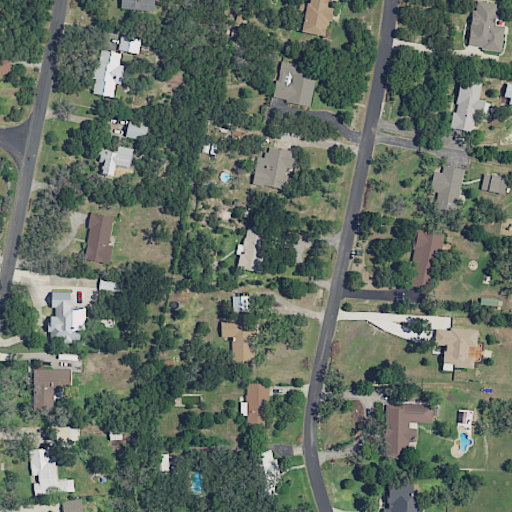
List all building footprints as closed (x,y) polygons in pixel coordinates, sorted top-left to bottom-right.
[(120,0),(120,10),(153,12),(154,0),(120,0)] [(301,32),(327,36),(331,8),(327,7),(327,0),(309,0),(309,3),(300,2),(298,12),(304,13),(301,32)] [(496,3),(476,1),(476,10),(472,9),(468,48),(501,51),(504,26),(494,25),(496,3)] [(140,38),(119,37),(118,51),(138,53),(140,38)] [(92,94),(113,97),(115,83),(121,84),(124,65),(119,65),(120,53),(98,50),(92,94)] [(7,54),(0,56),(0,76),(13,72),(7,54)] [(310,105),(316,69),(279,62),(273,99),(310,105)] [(472,132),(475,113),(483,114),(485,100),(479,99),(481,82),(458,79),(452,129),(472,132)] [(118,153),(98,149),(97,158),(104,159),(101,174),(113,176),(115,166),(129,168),(132,149),(119,147),(118,153)] [(256,157),(252,185),(284,190),(288,169),(292,169),(295,152),(266,147),(265,158),(256,157)] [(441,172),(433,171),(429,188),(438,189),(435,204),(455,208),(463,170),(442,165),(441,172)] [(480,189),(503,195),(507,179),(484,173),(480,189)] [(112,216),(90,213),(84,260),(109,263),(111,245),(109,244),(112,216)] [(263,272),(269,231),(244,227),(240,256),(238,256),(237,269),(263,272)] [(411,286),(435,288),(438,234),(414,232),(411,286)] [(83,308),(70,308),(70,292),(51,292),(51,307),(55,307),(55,317),(49,317),(49,341),(83,342),(83,308)] [(473,367),(473,357),(467,357),(468,346),(476,347),(477,331),(435,328),(434,345),(443,345),(442,365),(473,367)] [(70,369),(35,369),(34,409),(53,409),(53,391),(70,392),(70,369)] [(245,383),(245,402),(240,402),(239,415),(246,416),(246,426),(267,427),(267,383),(245,383)] [(432,404),(385,404),(385,457),(408,457),(408,435),(416,435),(416,424),(432,424),(432,404)] [(77,440),(77,427),(63,427),(64,440),(77,440)] [(29,450),(30,476),(37,476),(38,483),(33,483),(34,495),(69,493),(68,480),(56,481),(55,459),(48,459),(48,448),(29,450)] [(168,454),(159,455),(159,473),(168,473),(168,454)] [(382,511),(420,511),(421,493),(409,493),(410,486),(388,486),(387,508),(383,508),(382,511)] [(62,500),(62,511),(81,511),(81,499),(62,500)]
